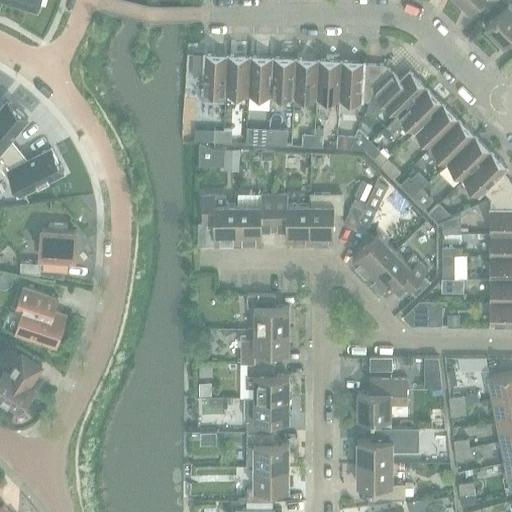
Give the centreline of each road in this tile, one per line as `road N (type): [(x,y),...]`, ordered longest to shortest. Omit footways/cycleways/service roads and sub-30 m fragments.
road 1 (residential): [(43,473),(98,354),(121,235),(111,163),(49,71)]
road 2 (residential): [(501,105),(422,28),(383,12),(209,14)]
road 3 (residential): [(320,344),(322,511)]
road 4 (residential): [(511,346),(390,344)]
